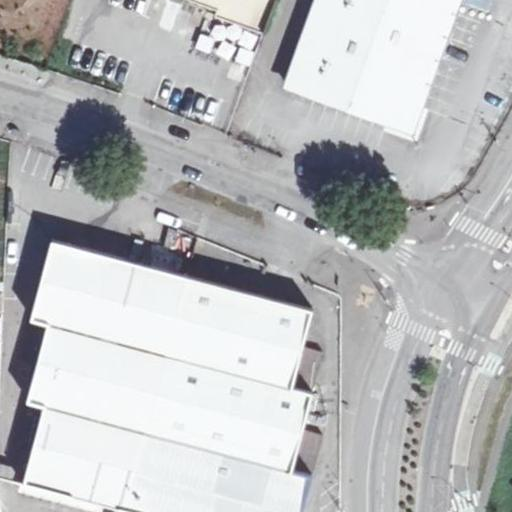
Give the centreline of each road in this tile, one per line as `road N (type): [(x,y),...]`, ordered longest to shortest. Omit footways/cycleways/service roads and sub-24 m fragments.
road 1 (unclassified): [(440,287),(150,157),(0,104)]
road 2 (tertiary): [(440,287),(397,373),(374,511)]
road 3 (tertiary): [(430,511),(438,425),(461,349),(484,309)]
road 4 (tertiary): [(511,191),(440,287)]
